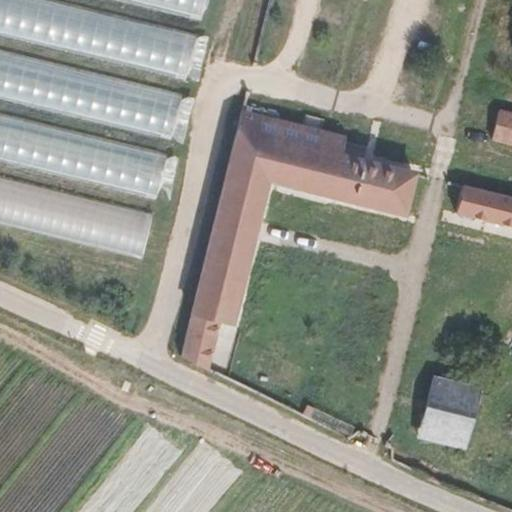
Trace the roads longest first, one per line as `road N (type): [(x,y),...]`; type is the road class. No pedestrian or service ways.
road 1 (unclassified): [(0,300),(466,511)]
road 2 (track): [(359,467),(373,439),(477,0)]
road 3 (track): [(148,368),(219,76),(265,80),(286,69),(307,0)]
road 4 (track): [(265,80),(450,126)]
road 5 (track): [(266,232),(415,271)]
